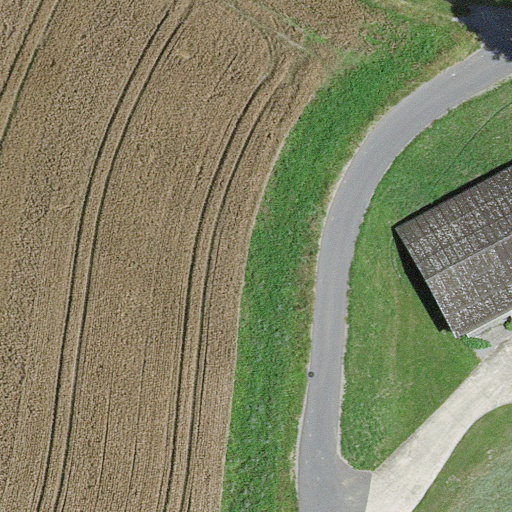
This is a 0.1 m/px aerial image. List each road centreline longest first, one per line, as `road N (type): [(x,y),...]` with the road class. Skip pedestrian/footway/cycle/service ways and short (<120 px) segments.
road 1 (unclassified): [(511,50),(396,126),(348,199),(328,321),(316,511)]
road 2 (track): [(361,511),(465,401),(511,366)]
